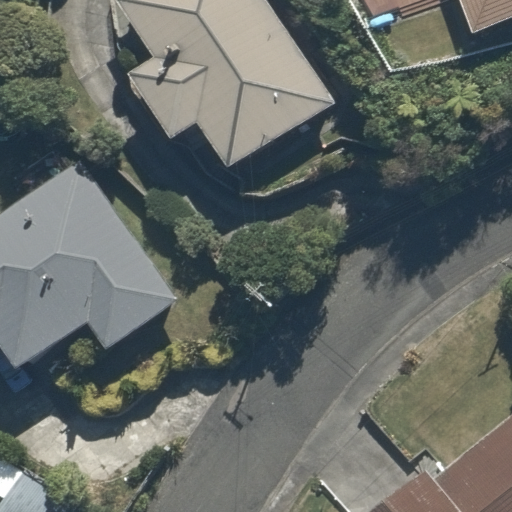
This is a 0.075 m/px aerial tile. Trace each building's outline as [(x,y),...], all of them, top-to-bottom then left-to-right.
[(350,104),(276,0),(139,0),(127,8),(166,63),(142,80),(194,153),(219,135),(248,176),(350,104)] [(359,0),(371,19),(403,0),(359,0)] [(511,0),(471,0),(489,40),(511,30),(511,0)] [(195,312),(88,165),(0,229),(0,359),(19,346),(41,376),(102,331),(125,363),(195,312)] [(0,192),(0,217),(12,208),(0,192)] [(449,473),(402,511),(511,511),(511,432),(455,480),(449,473)] [(0,511),(38,511),(49,495),(28,482),(32,475),(0,455),(0,511)]
